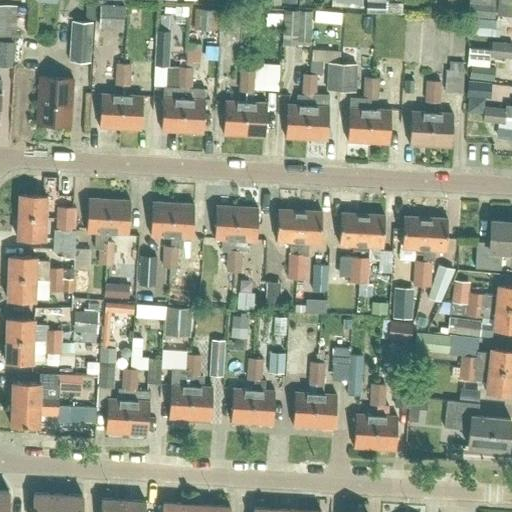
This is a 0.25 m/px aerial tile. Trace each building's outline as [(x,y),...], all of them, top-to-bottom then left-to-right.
[(493,18),(494,0),(468,0),(467,15),(493,18)] [(511,0),(498,0),(497,12),(511,14),(511,0)] [(0,35),(15,36),(16,5),(0,4),(0,35)] [(195,6),(194,26),(217,28),(218,8),(195,6)] [(124,24),(121,8),(102,11),(105,27),(124,24)] [(283,9),(282,43),(298,43),(298,40),(310,40),(311,10),(283,9)] [(404,16),(391,15),(390,44),(402,45),(404,16)] [(470,18),(467,43),(482,44),(483,33),(478,32),(478,28),(500,30),(500,25),(511,25),(511,15),(501,15),(500,21),(470,18)] [(89,61),(92,21),(72,20),(69,60),(89,61)] [(170,30),(157,29),(155,64),(168,65),(170,30)] [(236,41),(235,30),(218,31),(219,41),(236,41)] [(511,42),(492,40),(491,48),(511,50),(511,42)] [(0,65),(12,67),(13,60),(13,48),(14,42),(0,41),(0,65)] [(257,85),(281,86),(282,60),(258,60),(257,85)] [(310,72),(322,73),(322,60),(310,60),(310,72)] [(463,91),(464,61),(450,60),(449,69),(445,69),(444,90),(463,91)] [(326,88),(340,89),(342,62),(328,61),(326,88)] [(117,62),(116,73),(129,74),(129,63),(117,62)] [(342,62),(340,89),(354,90),(355,63),(342,62)] [(493,80),(494,67),(470,64),(469,77),(493,80)] [(164,86),(163,96),(162,96),(161,130),(182,131),(185,66),(179,66),(177,87),(164,86)] [(191,66),(185,66),(182,131),(203,132),(205,99),(205,88),(190,87),(191,66)] [(240,69),(240,80),(253,81),(254,70),(240,69)] [(128,84),(129,74),(116,73),(115,84),(122,84),(128,84)] [(308,95),(307,104),(305,138),(327,139),(328,105),(328,93),(314,93),(315,73),(309,73),(308,95)] [(36,123),(70,125),(73,77),(39,75),(36,123)] [(367,141),(371,76),(364,76),(363,97),(349,96),(349,107),(348,107),(346,140),(367,141)] [(371,76),(367,141),(388,142),(390,109),(387,109),(388,98),(376,98),(377,77),(371,76)] [(404,79),(403,97),(417,97),(418,80),(404,79)] [(253,91),(253,81),(240,80),(239,89),(239,91),(246,91),(253,91)] [(427,80),(426,91),(439,91),(440,80),(427,80)] [(489,97),(490,82),(467,80),(466,95),(489,97)] [(121,94),(122,94),(120,128),(141,129),(143,95),(134,95),(134,85),(128,84),(122,84),(121,94)] [(223,134),(244,135),(246,101),(246,91),(239,91),(239,89),(228,88),(227,100),(225,100),(223,134)] [(438,102),(439,91),(426,91),(425,101),(438,102)] [(122,94),(121,94),(101,93),(99,126),(120,128),(122,94)] [(266,102),(246,101),(244,135),(265,136),(266,102)] [(484,105),(483,113),(505,116),(505,114),(511,115),(511,102),(506,102),(506,107),(484,105)] [(305,138),(307,104),(286,103),(284,137),(305,138)] [(429,145),(431,111),(410,110),(408,144),(429,145)] [(431,111),(429,145),(450,146),(452,112),(431,111)] [(504,122),(505,116),(483,113),(483,119),(504,122)] [(45,217),(46,195),(18,193),(17,215),(45,217)] [(100,241),(107,242),(109,199),(88,198),(86,231),(95,231),(94,248),(100,248),(100,241)] [(107,242),(113,242),(119,242),(119,233),(128,233),(130,200),(109,199),(107,242)] [(150,235),(171,236),(173,202),(152,201),(150,235)] [(194,204),(173,202),(171,236),(170,245),(177,246),(182,246),(182,236),(192,237),(194,204)] [(214,238),(235,239),(236,206),(216,205),(214,238)] [(58,206),(57,217),(57,218),(73,219),(74,207),(58,206)] [(257,207),(236,206),(235,239),(256,240),(257,207)] [(296,277),(299,210),(277,208),(275,240),(290,241),(288,277),(296,277)] [(309,242),(313,242),(320,242),(321,211),(299,210),(296,277),(304,278),(305,253),(308,254),(309,242)] [(360,249),(362,213),(340,212),(338,243),(352,244),(352,248),(360,249)] [(362,213),(360,249),(367,249),(367,245),(374,246),(382,246),(384,214),(362,213)] [(73,228),(73,219),(57,218),(57,217),(45,217),(17,215),(16,237),(44,239),(44,237),(53,238),(52,249),(57,254),(63,254),(66,255),(73,256),(75,228),(73,228)] [(423,252),(425,217),(403,215),(401,247),(414,248),(414,252),(423,252)] [(434,249),(437,249),(445,250),(447,218),(425,217),(423,252),(423,260),(422,260),(421,285),(429,285),(430,260),(433,260),(434,249)] [(501,251),(511,251),(511,221),(492,220),(490,242),(476,241),(475,267),(500,268),(501,251)] [(100,241),(100,248),(99,252),(112,253),(113,242),(107,242),(100,241)] [(164,245),(163,256),(176,257),(177,246),(170,245),(164,245)] [(202,270),(213,270),(216,271),(217,249),(203,248),(202,270)] [(227,249),(227,260),(239,260),(240,249),(227,249)] [(112,253),(99,252),(99,263),(112,264),(112,253)] [(155,284),(157,255),(140,254),(138,283),(155,284)] [(49,260),(36,259),(36,256),(8,255),(7,277),(48,279),(49,260)] [(368,256),(351,255),(350,281),(366,282),(368,256)] [(176,257),(163,256),(163,267),(176,267),(176,257)] [(421,285),(422,260),(414,259),(413,284),(421,285)] [(239,260),(227,260),(226,270),(239,271),(239,260)] [(327,263),(312,263),(312,289),(327,289),(327,263)] [(329,264),(328,288),(344,289),(345,265),(329,264)] [(441,300),(455,268),(437,264),(427,295),(441,300)] [(49,266),(49,277),(73,278),(73,267),(49,266)] [(74,290),(88,291),(89,267),(75,266),(74,290)] [(135,272),(107,270),(105,297),(134,298),(135,272)] [(47,294),(48,279),(7,277),(6,299),(34,300),(34,294),(47,294)] [(73,278),(49,277),(48,289),(72,290),(73,278)] [(511,285),(497,284),(496,296),(468,293),(469,281),(453,279),(450,301),(467,303),(467,304),(494,307),(495,306),(511,307),(511,285)] [(266,280),(264,307),(279,308),(281,281),(266,280)] [(133,302),(104,300),(104,311),(133,312),(133,302)] [(166,304),(164,332),(190,334),(192,306),(166,304)] [(467,304),(465,315),(493,319),(492,328),(511,330),(511,307),(495,306),(494,307),(467,304)] [(290,312),(289,327),(298,327),(298,312),(290,312)] [(307,328),(321,328),(321,314),(307,314),(307,328)] [(479,335),(481,321),(481,319),(448,315),(446,331),(479,335)] [(5,339),(33,340),(33,342),(47,343),(47,340),(61,341),(61,328),(33,327),(33,318),(6,317),(5,339)] [(102,319),(100,343),(111,343),(111,332),(115,333),(116,320),(102,319)] [(450,334),(416,331),(414,350),(449,353),(450,334)] [(307,336),(305,359),(316,360),(318,337),(307,336)] [(224,339),(211,338),(209,374),(223,374),(224,339)] [(32,362),(33,342),(33,340),(5,339),(4,361),(32,362)] [(47,340),(47,343),(46,351),(61,352),(61,341),(47,340)] [(300,345),(286,344),(284,372),(298,373),(300,345)] [(511,349),(490,347),(487,369),(511,372),(511,349)] [(241,349),(225,348),(224,374),(239,375),(241,349)] [(269,351),(268,371),(282,372),(284,352),(269,351)] [(90,353),(89,371),(99,372),(99,354),(90,353)] [(168,417),(189,418),(193,354),(187,353),(186,368),(171,368),(168,417)] [(349,353),(346,393),(360,394),(363,354),(349,353)] [(200,354),(193,354),(189,418),(210,419),(212,386),(202,386),(203,375),(199,375),(200,354)] [(461,356),(459,367),(475,369),(477,358),(461,356)] [(248,357),(247,367),(261,368),(261,357),(248,357)] [(148,358),(147,382),(160,383),(161,359),(148,358)] [(310,371),(322,372),(323,361),(310,360),(310,371)] [(100,361),(99,386),(113,387),(114,362),(100,361)] [(123,367),(123,378),(136,379),(136,368),(123,367)] [(260,379),(260,377),(261,368),(247,367),(247,378),(253,379),(260,379)] [(475,369),(459,367),(458,378),(474,379),(475,369)] [(511,394),(511,372),(487,369),(485,391),(511,394)] [(322,383),(322,372),(310,371),(309,380),(309,382),(315,382),(322,383)] [(57,373),(57,389),(74,389),(74,373),(57,373)] [(253,379),(253,388),(251,422),(272,423),(274,389),(265,389),(265,377),(260,377),(260,379),(253,379)] [(135,390),(136,379),(123,378),(122,389),(135,390)] [(12,380),(11,403),(38,403),(57,404),(57,395),(40,394),(40,381),(12,380)] [(292,425),(313,426),(315,382),(309,382),(309,380),(303,380),(303,392),(294,391),(292,425)] [(394,405),(409,406),(410,381),(396,380),(394,405)] [(322,383),(315,382),(313,426),(334,427),(336,394),(321,393),(322,383)] [(370,393),(384,394),(384,383),(371,382),(370,393)] [(230,421),(251,422),(253,388),(232,387),(230,421)] [(383,405),(384,394),(370,393),(370,404),(376,404),(383,405)] [(105,432),(126,433),(128,399),(107,398),(105,432)] [(149,400),(128,399),(126,433),(147,434),(149,400)] [(467,445),(507,450),(510,418),(477,414),(478,403),(446,399),(443,426),(445,427),(445,422),(469,425),(467,445)] [(57,405),(57,404),(38,403),(11,403),(11,425),(39,427),(40,414),(57,414),(63,420),(96,421),(96,407),(57,405)] [(383,405),(376,404),(376,414),(373,448),(395,449),(397,415),(388,415),(388,405),(383,405)] [(373,448),(376,414),(355,412),(352,446),(373,448)] [(7,511),(8,490),(0,489),(0,511),(7,511)] [(57,511),(58,493),(34,492),(32,511),(57,511)] [(81,511),(82,494),(58,493),(57,511),(81,511)] [(122,511),(123,499),(101,497),(100,511),(122,511)] [(123,499),(122,511),(145,511),(146,500),(123,499)] [(184,511),(185,503),(162,501),(161,511),(184,511)] [(206,511),(207,504),(185,503),(184,511),(206,511)]
